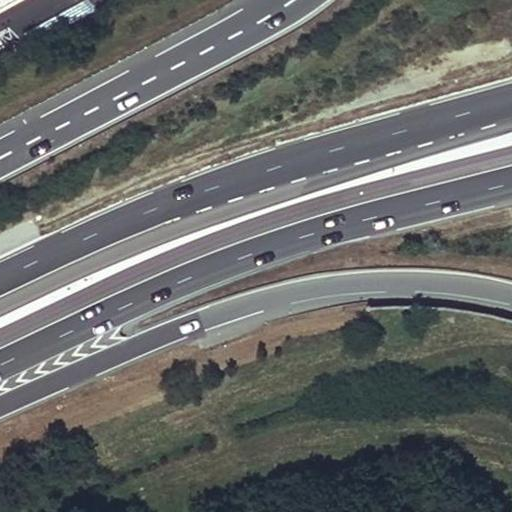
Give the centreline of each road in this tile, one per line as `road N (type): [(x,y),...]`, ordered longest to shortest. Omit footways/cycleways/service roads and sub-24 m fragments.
road 1 (primary): [(0,364),(157,292),(361,220),(511,182)]
road 2 (primary): [(511,100),(288,164),(0,277)]
road 3 (trunk): [(0,409),(287,294),(363,281),(455,283),(511,294)]
road 4 (motorway): [(275,0),(0,149)]
